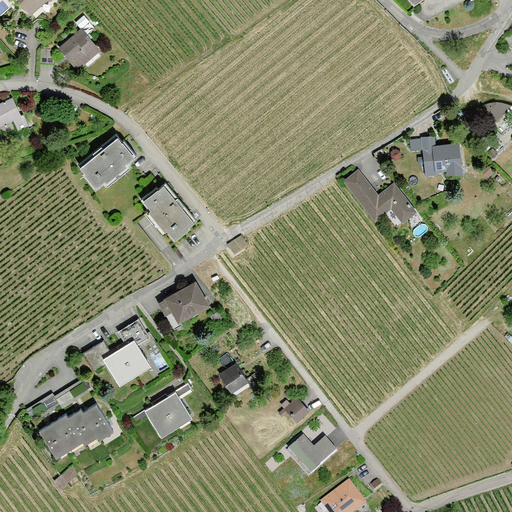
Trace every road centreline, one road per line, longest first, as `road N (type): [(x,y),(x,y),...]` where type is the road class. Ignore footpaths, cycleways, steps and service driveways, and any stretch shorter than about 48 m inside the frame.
road 1 (residential): [(0,438),(38,367),(224,242)]
road 2 (residential): [(224,242),(473,79)]
road 3 (residential): [(224,242),(124,119),(41,87),(0,88)]
